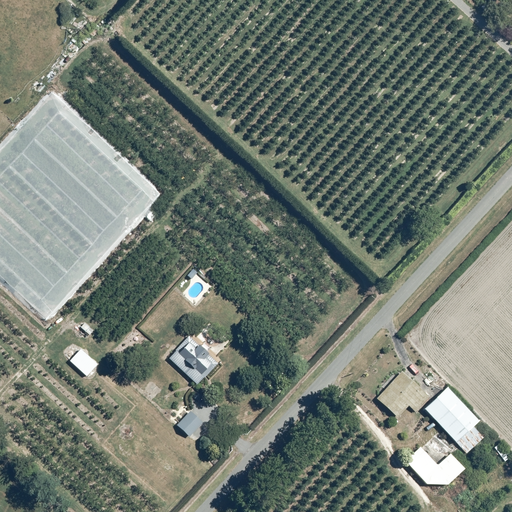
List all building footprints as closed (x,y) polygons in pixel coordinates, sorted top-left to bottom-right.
[(197,272),(190,267),(184,275),(190,280),(197,272)] [(83,322),(78,328),(87,337),(93,330),(83,322)] [(216,363),(187,336),(167,358),(196,385),(216,363)] [(95,364),(78,349),(68,361),(85,376),(95,364)] [(428,396),(399,371),(374,399),(395,418),(407,405),(414,412),(428,396)] [(484,438),(472,426),(476,421),(445,387),(422,409),(454,442),(466,455),(484,438)] [(201,423),(189,411),(175,425),(187,437),(201,423)] [(436,466),(419,448),(404,462),(425,485),(445,485),(463,468),(449,453),(436,466)]
